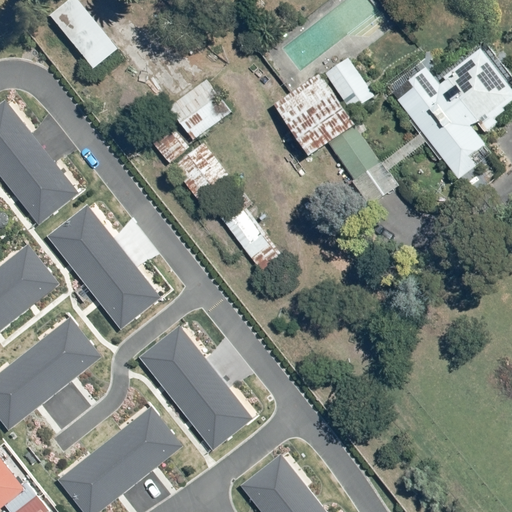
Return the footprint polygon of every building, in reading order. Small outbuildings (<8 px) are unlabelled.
[(77,0),(63,0),(46,14),(93,73),(118,52),(77,0)] [(388,88),(398,101),(459,179),(471,170),(465,162),(486,145),(473,128),(478,123),(486,132),(497,124),(493,119),(511,104),(511,88),(482,49),(440,82),(431,71),(423,61),(388,88)] [(400,187),(358,125),(349,111),(375,94),(349,55),(274,105),(310,157),(327,145),(369,208),(400,187)] [(234,113),(208,79),(170,108),(195,142),(234,113)] [(6,101),(0,106),(0,172),(43,226),(81,196),(6,101)] [(190,147),(164,118),(142,137),(169,166),(190,147)] [(238,186),(214,154),(181,179),(206,211),(238,186)] [(88,206),(49,237),(124,331),(163,301),(88,206)] [(294,270),(245,207),(225,222),(273,286),(294,270)] [(30,246),(0,269),(0,333),(61,285),(30,246)] [(72,319),(0,375),(0,417),(10,431),(103,358),(72,319)] [(181,328),(143,358),(218,452),(256,422),(181,328)] [(153,408),(61,481),(85,511),(102,511),(184,447),(153,408)] [(0,510),(26,490),(0,457),(0,510)] [(327,511),(283,457),(245,487),(264,511),(327,511)]
